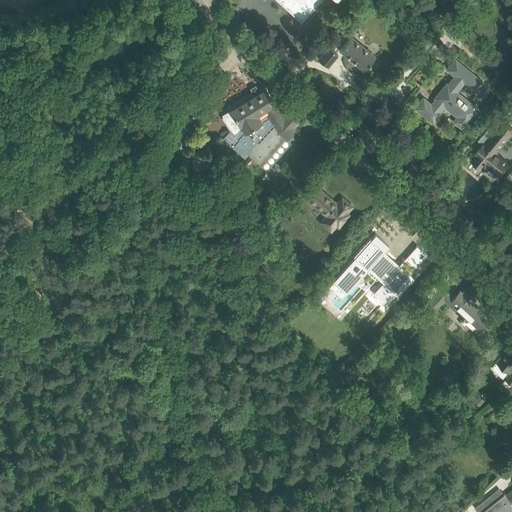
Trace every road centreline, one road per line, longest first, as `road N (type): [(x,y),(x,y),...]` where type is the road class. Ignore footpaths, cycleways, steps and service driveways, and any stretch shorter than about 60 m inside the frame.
road 1 (unclassified): [(244,52),(196,91),(133,217),(215,511)]
road 2 (unclassified): [(511,295),(244,52)]
